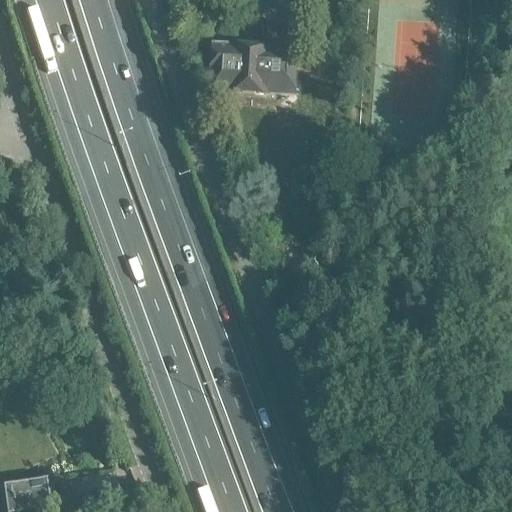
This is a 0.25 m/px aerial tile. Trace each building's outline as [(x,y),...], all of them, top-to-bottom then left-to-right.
[(295,97),(296,84),(298,49),(272,48),(272,52),(215,48),(212,91),(284,96),(295,97)] [(0,244),(0,252),(2,258),(22,250),(17,238),(0,244)] [(6,296),(18,316),(39,304),(23,276),(5,287),(9,294),(6,296)] [(511,426),(511,410),(511,407),(494,406),(493,424),(511,426)] [(53,511),(49,483),(5,489),(8,511),(53,511)]
